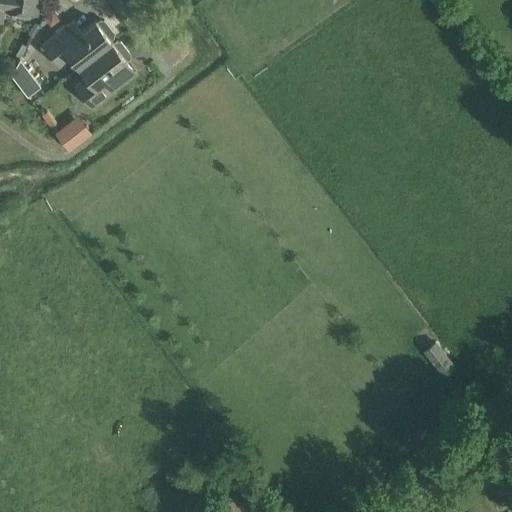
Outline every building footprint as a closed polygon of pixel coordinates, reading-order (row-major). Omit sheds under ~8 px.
[(0,0),(0,22),(2,23),(4,8),(35,11),(36,0),(0,0)] [(50,25),(59,19),(52,10),(44,17),(50,25)] [(77,35),(67,22),(42,42),(60,66),(73,56),(80,65),(112,40),(111,38),(114,36),(114,32),(105,20),(101,19),(98,22),(96,20),(77,35)] [(173,38),(166,47),(181,60),(189,51),(173,38)] [(123,43),(117,42),(115,44),(112,40),(80,65),(87,75),(75,84),(92,108),(127,81),(118,69),(130,60),(131,54),(123,43)] [(13,77),(30,98),(43,88),(22,62),(13,77)] [(61,139),(69,149),(90,133),(83,124),(71,133),(65,125),(56,132),(61,139)] [(423,350),(443,374),(454,365),(434,341),(423,350)] [(216,506),(208,511),(244,511),(248,509),(226,482),(208,497),(216,506)]
